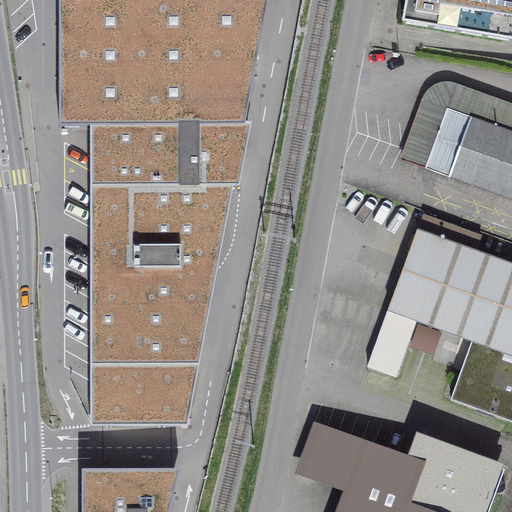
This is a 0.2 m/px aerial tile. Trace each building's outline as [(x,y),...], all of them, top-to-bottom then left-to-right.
[(262,0),(66,0),(65,121),(97,121),(94,419),(182,421),(262,0)] [(511,0),(408,0),(404,21),(511,39),(511,0)] [(511,113),(459,94),(438,93),(423,109),(404,169),(511,209),(511,113)] [(511,267),(419,235),(368,376),(398,387),(416,335),(470,354),(450,411),(511,433),(511,267)] [(448,351),(419,339),(413,356),(441,367),(448,351)] [(478,511),(496,462),(414,434),(407,455),(313,422),(295,473),(342,489),(334,511),(478,511)] [(167,511),(179,474),(84,475),(84,511),(167,511)]
